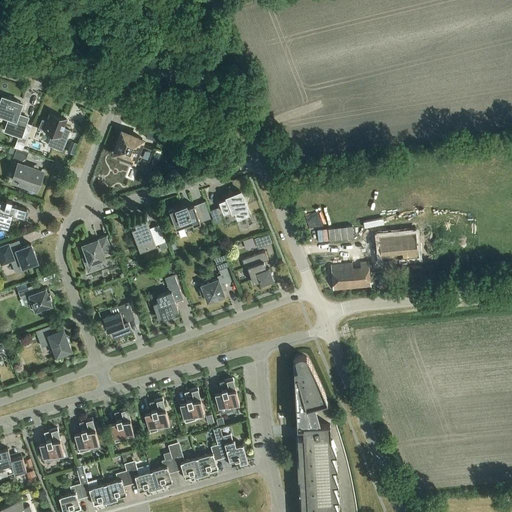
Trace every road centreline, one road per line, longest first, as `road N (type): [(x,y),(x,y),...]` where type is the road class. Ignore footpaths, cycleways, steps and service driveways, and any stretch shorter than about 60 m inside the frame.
road 1 (residential): [(313,291),(99,367)]
road 2 (unclassified): [(402,511),(326,329)]
road 3 (residential): [(74,205),(90,212),(260,161)]
road 4 (unclassified): [(322,316),(511,291)]
road 5 (unclassified): [(260,161),(230,112),(203,88),(167,73),(124,69)]
road 6 (residential): [(99,367),(61,259),(74,205)]
road 7 (residential): [(106,511),(269,463)]
road 8 (residential): [(107,392),(257,349)]
road 9 (residential): [(74,205),(124,69)]
road 10 (unclassified): [(313,291),(260,161)]
road 11 (unclassified): [(124,69),(0,62)]
